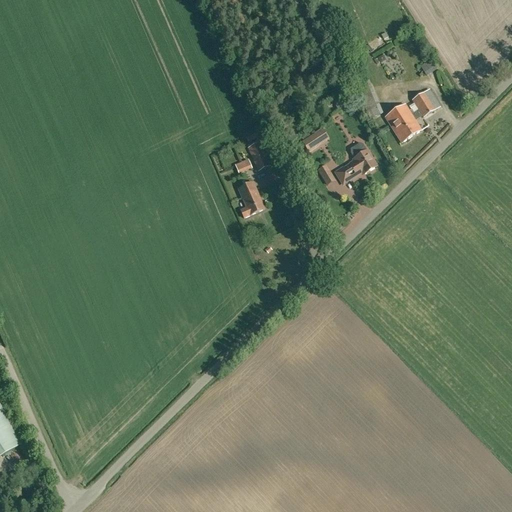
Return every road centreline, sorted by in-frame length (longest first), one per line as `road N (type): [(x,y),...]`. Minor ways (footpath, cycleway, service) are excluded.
road 1 (unclassified): [(74,511),(511,78)]
road 2 (unclassified): [(74,511),(0,345)]
